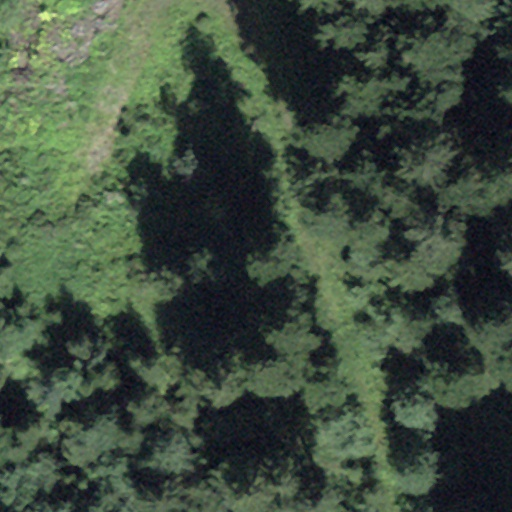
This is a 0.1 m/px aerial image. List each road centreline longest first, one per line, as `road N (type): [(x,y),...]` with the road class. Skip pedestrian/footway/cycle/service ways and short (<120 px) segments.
road 1 (track): [(229,0),(301,170),(392,438),(408,511)]
road 2 (track): [(167,0),(108,123)]
